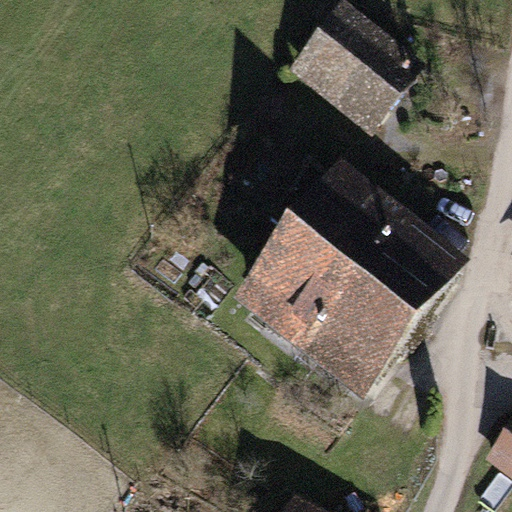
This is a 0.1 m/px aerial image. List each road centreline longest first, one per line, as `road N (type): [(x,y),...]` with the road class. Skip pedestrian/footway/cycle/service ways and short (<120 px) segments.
road 1 (track): [(466,375),(511,128)]
road 2 (track): [(438,511),(453,476),(466,375)]
